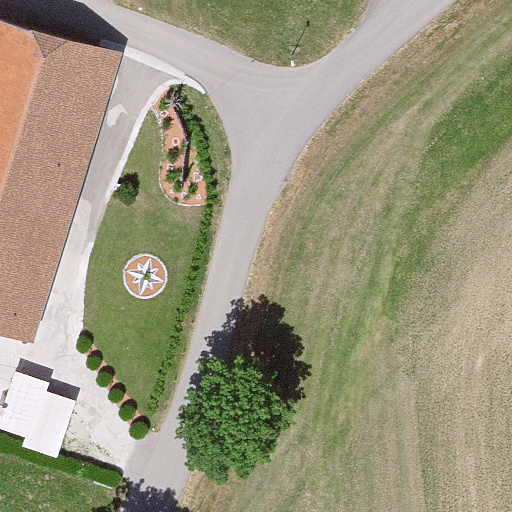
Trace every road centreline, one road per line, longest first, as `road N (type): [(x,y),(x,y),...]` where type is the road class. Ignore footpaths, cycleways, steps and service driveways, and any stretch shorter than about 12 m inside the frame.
road 1 (unclassified): [(155,511),(198,423),(284,122)]
road 2 (residential): [(284,122),(39,0)]
road 3 (unclassified): [(284,122),(442,0)]
